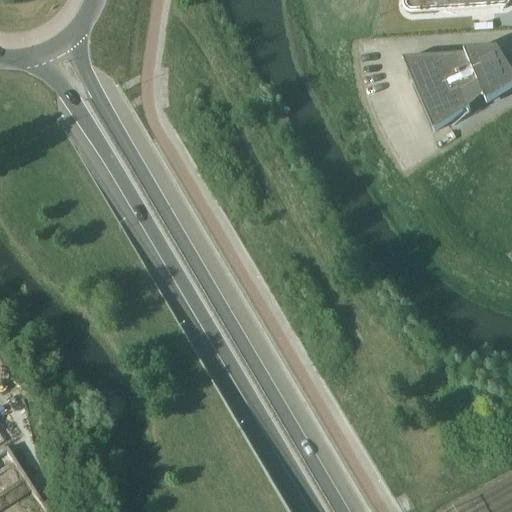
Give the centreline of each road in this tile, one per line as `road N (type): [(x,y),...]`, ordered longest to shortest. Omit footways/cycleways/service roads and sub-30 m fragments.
road 1 (primary): [(343,511),(70,37)]
road 2 (primary): [(36,56),(316,511)]
